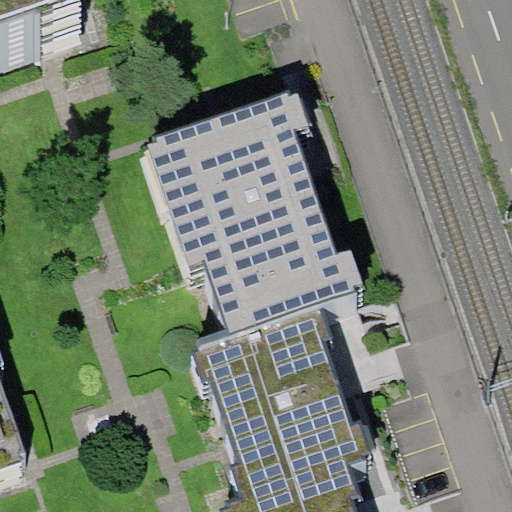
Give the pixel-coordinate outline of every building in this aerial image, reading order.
[(0,0),(0,33),(79,5),(77,0),(0,0)] [(299,102),(146,154),(189,280),(203,275),(228,349),(312,320),(369,301),(353,253),(336,258),(294,136),(309,131),(299,102)] [(228,349),(195,360),(206,394),(214,391),(241,469),(231,473),(242,505),(349,473),(345,461),(358,456),(312,320),(228,349)] [(0,474),(24,467),(21,459),(25,459),(0,385),(0,370),(4,369),(0,356),(0,474)] [(349,473),(242,505),(221,511),(355,511),(351,501),(360,498),(349,473)]
